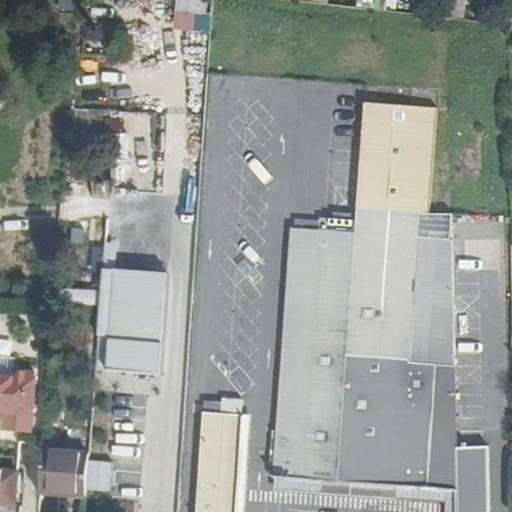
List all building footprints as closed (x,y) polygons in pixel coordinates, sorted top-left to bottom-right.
[(179,0),(177,13),(207,19),(210,0),(179,0)] [(84,53),(113,54),(114,21),(85,20),(84,53)] [(436,93),(411,91),(410,104),(435,106),(436,93)] [(457,492),(456,450),(453,243),(451,242),(420,240),(421,215),(430,215),(436,111),(365,105),(357,226),(355,235),(294,231),(279,440),(272,440),(270,477),(276,477),(276,479),(401,489),(456,492),(457,492)] [(137,147),(115,146),(112,177),(131,179),(135,179),(137,147)] [(131,194),(131,179),(112,177),(111,193),(131,194)] [(452,217),(430,215),(421,215),(420,240),(451,242),(452,217)] [(295,222),(294,231),(355,235),(357,226),(295,222)] [(115,260),(105,260),(96,372),(108,372),(115,273),(115,260)] [(115,273),(108,372),(161,376),(166,275),(115,273)] [(0,412),(4,412),(12,413),(10,431),(33,433),(38,374),(15,372),(14,379),(0,377),(0,412)] [(245,401),(226,400),(225,416),(244,418),(245,401)] [(206,402),(205,415),(222,416),(223,404),(206,402)] [(12,413),(4,412),(2,430),(10,431),(12,413)] [(198,511),(219,511),(225,416),(222,416),(205,415),(198,511)] [(225,416),(219,511),(239,511),(246,418),(244,418),(225,416)] [(456,492),(456,511),(489,511),(488,450),(456,450),(457,492),(456,492)] [(43,454),(41,492),(86,496),(89,457),(43,454)] [(94,490),(113,491),(114,462),(96,461),(94,490)] [(19,471),(0,469),(0,509),(0,505),(16,506),(19,471)] [(456,511),(456,492),(401,489),(276,479),(275,494),(446,505),(445,511),(456,511)]
